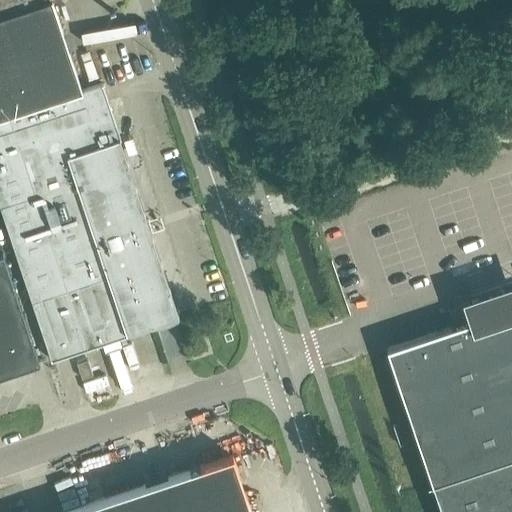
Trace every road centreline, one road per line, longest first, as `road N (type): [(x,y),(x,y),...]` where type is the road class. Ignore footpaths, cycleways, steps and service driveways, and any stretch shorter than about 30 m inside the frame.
road 1 (unclassified): [(281,366),(159,0)]
road 2 (unclassified): [(0,463),(281,366)]
road 3 (unclassified): [(328,511),(281,366)]
